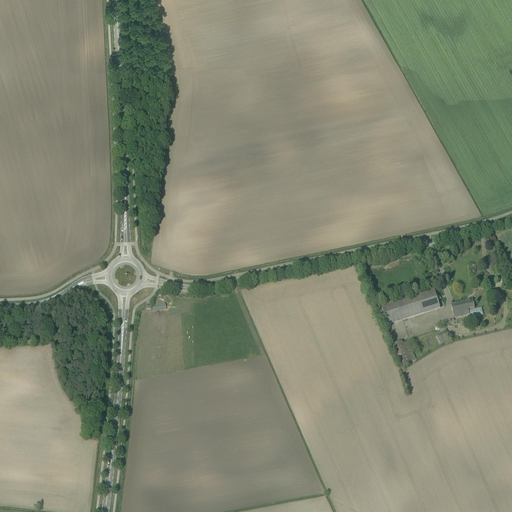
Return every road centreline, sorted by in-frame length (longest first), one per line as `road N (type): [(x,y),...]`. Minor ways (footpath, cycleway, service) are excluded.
road 1 (tertiary): [(173,286),(218,285),(511,219)]
road 2 (primary): [(125,214),(115,0)]
road 3 (primary): [(105,511),(121,347)]
